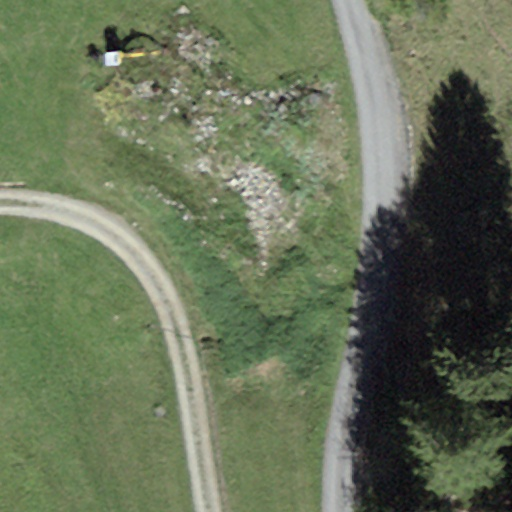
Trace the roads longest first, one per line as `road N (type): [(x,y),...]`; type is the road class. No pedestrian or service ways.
road 1 (unclassified): [(359,0),(385,115),(388,208),(344,511)]
road 2 (track): [(0,207),(53,207),(113,232),(151,264),(177,310),(189,354),(210,511)]
